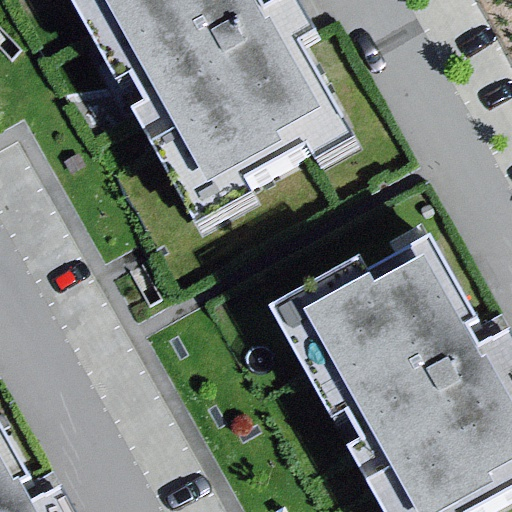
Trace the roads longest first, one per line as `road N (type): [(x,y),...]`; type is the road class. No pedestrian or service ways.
road 1 (residential): [(363,0),(511,261)]
road 2 (residential): [(0,296),(121,511)]
